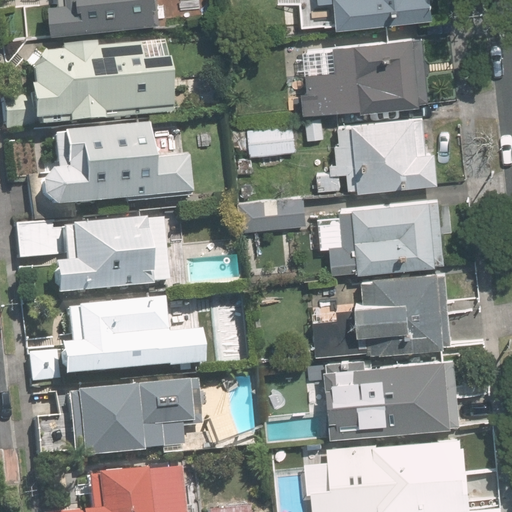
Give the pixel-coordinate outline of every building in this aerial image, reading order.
[(57,0),(60,26),(167,17),(165,0),(57,0)] [(342,0),(344,21),(440,13),(439,0),(342,0)] [(305,68),(308,109),(435,99),(429,31),(339,38),(341,65),(305,68)] [(64,46),(45,48),(33,63),(37,121),(164,111),(158,38),(99,43),(99,37),(64,40),(64,46)] [(353,184),(445,177),(442,146),(430,147),(427,111),(337,119),(341,169),(352,168),(353,184)] [(57,201),(194,190),(191,151),(153,154),(150,119),(56,127),(59,164),(53,164),(42,180),(43,193),(57,201)] [(251,125),(253,153),(301,149),(298,121),(251,125)] [(249,226),(310,221),(308,192),(247,197),(249,226)] [(332,239),(335,268),(449,259),(444,194),(346,203),(349,238),(332,239)] [(57,258),(60,289),(170,280),(165,213),(65,221),(68,257),(57,258)] [(319,313),(322,349),(457,338),(451,266),(359,274),(363,310),(319,313)] [(64,338),(67,371),(207,359),(204,326),(170,329),(167,294),(70,302),(73,337),(64,338)] [(32,379),(61,376),(58,347),(29,349),(32,379)] [(332,363),(337,431),(467,420),(462,352),(332,363)] [(199,376),(69,387),(74,452),(185,443),(184,423),(203,422),(199,376)] [(318,511),(342,511),(477,501),(472,432),(331,444),(334,481),(316,482),(318,511)] [(47,510),(46,511),(186,511),(183,462),(89,470),(92,506),(47,510)] [(504,511),(504,502),(440,507),(440,511),(504,511)]
